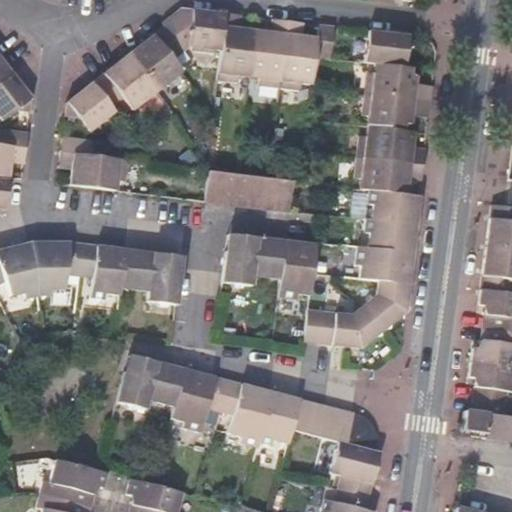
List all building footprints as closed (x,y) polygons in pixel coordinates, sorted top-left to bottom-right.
[(163,27),(183,52),(189,47),(220,52),(224,14),(179,9),(161,23),(163,27)] [(248,77),(254,31),(239,29),(240,16),(224,14),(220,52),(217,80),(238,83),(240,76),(248,77)] [(287,22),(270,20),(269,33),(254,31),(248,77),(258,79),(257,85),(278,88),(287,22)] [(301,37),(303,24),(287,22),(278,88),(301,91),(301,85),(311,85),(314,57),(316,39),(301,37)] [(330,59),(334,28),(317,26),(316,39),(314,57),(330,59)] [(156,92),(180,73),(171,61),(183,52),(163,27),(127,55),(156,92)] [(403,68),(407,37),(367,32),(362,63),(374,65),(403,68)] [(89,84),(109,109),(121,99),(131,112),(156,92),(127,55),(89,84)] [(0,83),(11,74),(5,66),(0,60),(0,83)] [(403,68),(374,65),(373,75),(366,73),(364,95),(429,103),(431,87),(414,85),(415,78),(409,77),(410,69),(403,68)] [(11,74),(0,83),(0,122),(17,110),(29,111),(31,99),(11,74)] [(90,134),(114,116),(109,109),(89,84),(65,104),(63,116),(76,118),(90,134)] [(366,127),(402,132),(402,123),(410,123),(410,117),(427,118),(429,103),(364,95),(361,115),(367,116),(366,127)] [(422,165),(423,150),(411,148),(411,133),(402,132),(366,127),(365,137),(358,136),(355,158),(422,165)] [(0,145),(25,148),(26,133),(0,129),(0,145)] [(59,153),(91,157),(93,142),(61,138),(59,153)] [(0,145),(0,178),(7,179),(9,163),(23,165),(25,148),(0,145)] [(85,188),(115,192),(116,182),(123,183),(126,161),(91,157),(59,153),(57,169),(70,170),(69,186),(85,188)] [(366,191),(404,196),(406,181),(420,182),(422,165),(355,158),(352,180),(359,181),(358,191),(366,191)] [(288,210),(291,182),(267,179),(236,176),(207,172),(203,203),(287,213),(288,210)] [(370,205),(369,221),(414,227),(418,197),(404,196),(366,191),(365,203),(370,205)] [(511,208),(505,207),(491,206),(485,248),(511,251),(511,208)] [(367,235),(366,248),(411,255),(414,227),(369,221),(363,221),(362,234),(367,235)] [(249,281),(250,273),(255,236),(226,232),(221,278),(249,281)] [(250,273),(279,277),(284,239),(255,236),(250,273)] [(284,239),(279,277),(277,293),(294,295),(295,290),(308,291),(315,244),(284,239)] [(23,298),(36,296),(29,244),(0,251),(0,282),(3,281),(10,296),(21,293),(23,298)] [(64,273),(76,275),(81,245),(68,244),(29,244),(36,296),(48,296),(48,291),(62,290),(64,273)] [(117,295),(119,286),(123,251),(81,245),(76,275),(90,277),(88,298),(101,300),(102,293),(117,295)] [(362,280),(377,283),(407,286),(411,255),(366,248),(360,248),(357,267),(363,268),(362,280)] [(511,251),(485,248),(481,276),(479,291),(510,295),(511,280),(511,251)] [(119,286),(148,290),(152,254),(123,251),(119,286)] [(152,254),(148,290),(146,301),(175,304),(181,257),(152,254)] [(407,286),(377,283),(374,299),(362,309),(380,331),(404,313),(407,286)] [(479,291),(477,306),(485,306),(484,316),(482,328),(511,332),(511,295),(510,295),(479,291)] [(358,348),(380,331),(362,309),(349,318),(334,316),(330,345),(358,348)] [(306,312),(302,341),(330,345),(334,316),(306,312)] [(469,364),(511,369),(511,332),(482,328),(480,341),(479,350),(471,349),(469,364)] [(143,408),(146,398),(155,363),(128,356),(117,401),(143,408)] [(146,398),(174,405),(184,371),(155,363),(146,398)] [(475,378),(474,388),(472,401),(504,405),(505,392),(511,392),(511,369),(469,364),(467,378),(475,378)] [(205,407),(219,411),(227,382),(184,371),(174,405),(172,416),(183,420),(182,426),(198,430),(205,407)] [(256,447),(257,443),(270,393),(227,382),(219,411),(233,415),(228,431),(239,435),(239,442),(256,447)] [(286,443),(291,430),(297,400),(270,393),(257,443),(270,446),(272,439),(286,443)] [(338,443),(346,445),(353,418),(354,415),(297,400),(291,430),(338,443)] [(511,419),(503,418),(504,405),(472,401),(470,413),(462,413),(459,436),(466,437),(511,443),(511,419)] [(360,423),(353,418),(346,445),(371,452),(373,445),(372,441),(371,435),(368,431),(365,427),(360,423)] [(340,476),(337,489),(366,497),(377,454),(371,452),(346,445),(338,443),(330,472),(340,476)] [(42,482),(39,495),(89,508),(94,487),(101,489),(105,475),(55,461),(48,483),(42,482)] [(128,511),(175,511),(181,494),(161,490),(129,481),(126,495),(133,497),(128,511)] [(366,497),(337,489),(333,503),(322,500),(319,511),(367,511),(362,511),(366,497)] [(40,511),(87,511),(89,508),(39,495),(35,509),(41,510),(40,511)]
